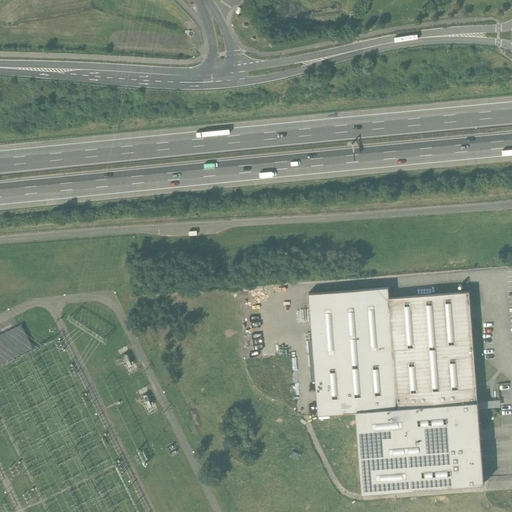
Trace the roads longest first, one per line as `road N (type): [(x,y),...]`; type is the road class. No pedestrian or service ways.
road 1 (motorway): [(0,199),(511,148)]
road 2 (motorway): [(511,115),(0,164)]
road 3 (track): [(511,203),(0,238)]
road 4 (unclassified): [(0,68),(225,76)]
road 5 (unclassified): [(441,37),(225,76)]
